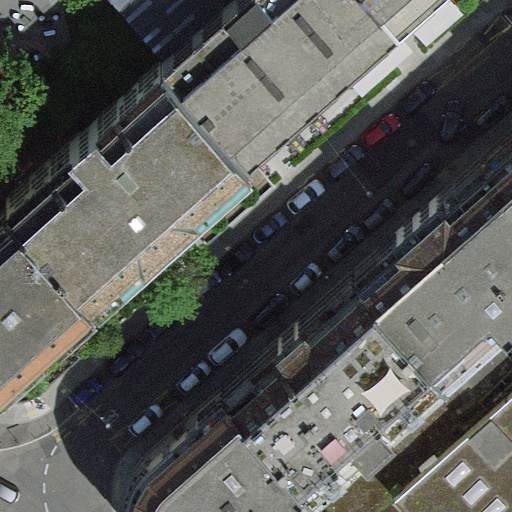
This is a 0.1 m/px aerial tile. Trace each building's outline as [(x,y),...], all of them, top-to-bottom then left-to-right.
[(119,0),(165,58),(250,155),(400,23),(426,0),(119,0)] [(8,199),(13,205),(94,296),(250,155),(165,58),(8,199)] [(511,140),(490,160),(511,185),(511,140)] [(511,312),(511,185),(490,160),(362,273),(447,369),(511,312)] [(0,379),(5,377),(94,296),(13,205),(0,216),(0,379)] [(447,369),(362,273),(229,388),(314,480),(319,485),(447,369)] [(229,388),(154,458),(142,478),(140,509),(141,511),(308,511),(301,505),(289,507),(288,498),(296,496),(314,480),(229,388)] [(511,395),(472,431),(511,472),(511,395)] [(511,511),(511,472),(472,431),(396,499),(408,511),(511,511)]
